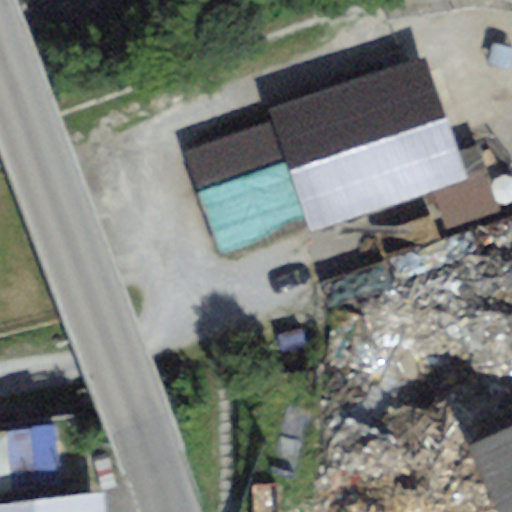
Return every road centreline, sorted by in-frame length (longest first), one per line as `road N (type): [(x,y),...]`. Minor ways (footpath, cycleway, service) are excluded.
road 1 (track): [(178,303),(141,185),(149,140),(199,107),(426,30),(462,0)]
road 2 (unclassified): [(164,511),(0,68)]
